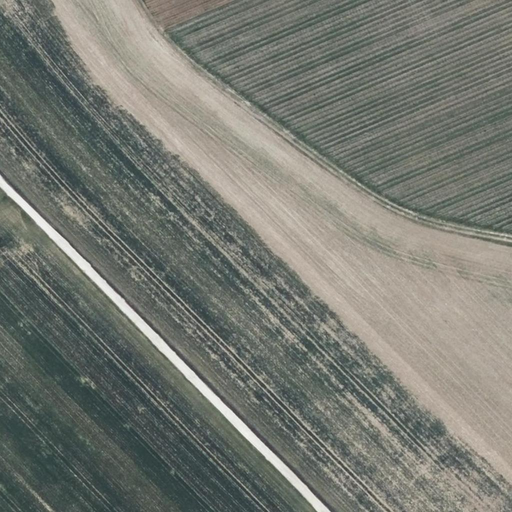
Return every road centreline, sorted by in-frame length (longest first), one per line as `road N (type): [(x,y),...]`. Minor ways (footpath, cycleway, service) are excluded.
road 1 (unclassified): [(0,182),(323,511)]
road 2 (track): [(511,239),(432,220),(377,189),(169,38),(148,0)]
